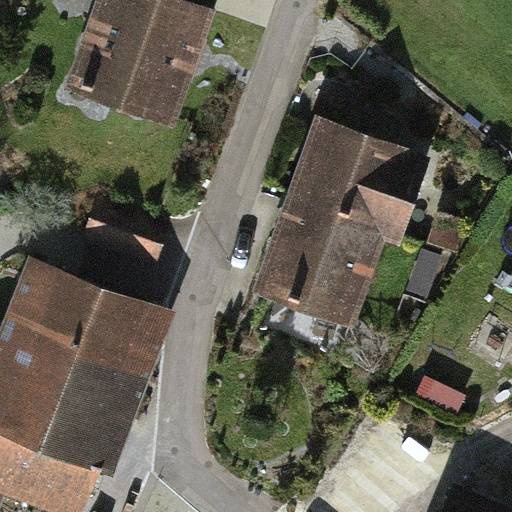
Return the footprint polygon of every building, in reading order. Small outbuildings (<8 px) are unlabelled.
[(216,4),(204,0),(94,0),(66,82),(175,120),(216,4)] [(417,141),(315,106),(254,282),(356,317),(417,141)] [(172,218),(98,194),(84,237),(158,262),(172,218)] [(438,206),(427,238),(457,248),(468,216),(438,206)] [(444,252),(423,245),(408,287),(429,295),(444,252)] [(177,303),(28,247),(0,321),(0,509),(7,491),(64,511),(80,511),(99,464),(114,470),(177,303)] [(468,392),(427,373),(418,393),(458,411),(468,392)] [(511,511),(511,500),(454,476),(438,511),(511,511)]
